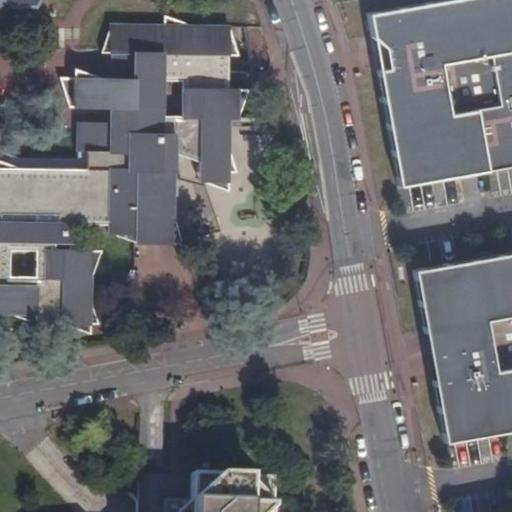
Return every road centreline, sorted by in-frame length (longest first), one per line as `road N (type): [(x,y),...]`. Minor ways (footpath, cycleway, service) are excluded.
road 1 (residential): [(0,394),(358,330)]
road 2 (unclassified): [(287,0),(358,330)]
road 3 (unclassified): [(358,330),(396,511)]
